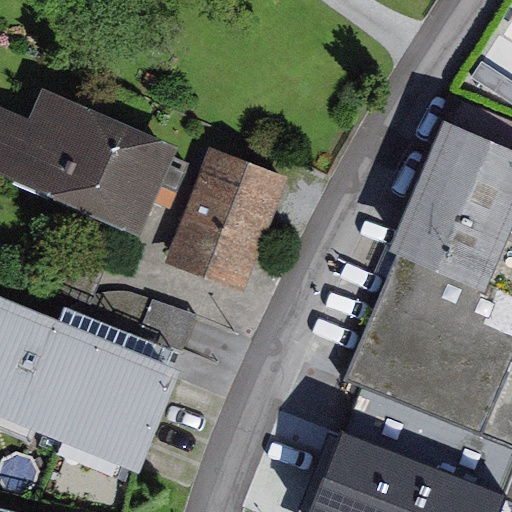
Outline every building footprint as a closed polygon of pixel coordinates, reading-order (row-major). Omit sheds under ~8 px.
[(511,19),(483,82),(511,95),(511,19)] [(354,375),(511,441),(511,116),(472,99),(354,375)] [(46,122),(8,105),(0,122),(0,170),(152,237),(187,157),(56,100),(46,122)] [(295,176),(227,149),(184,259),(252,285),(295,176)] [(185,375),(11,304),(0,330),(0,405),(147,465),(185,375)] [(474,511),(480,496),(365,452),(341,511),(474,511)]
